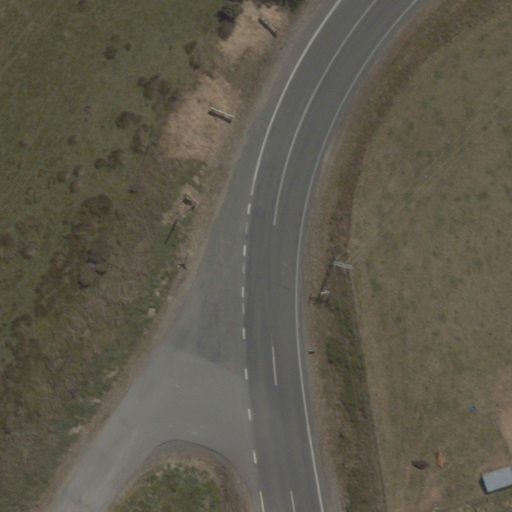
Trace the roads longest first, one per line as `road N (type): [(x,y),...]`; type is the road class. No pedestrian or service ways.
road 1 (tertiary): [(376,0),(314,93),(288,155),(269,305)]
road 2 (unclassified): [(269,305),(205,347),(82,511)]
road 3 (tertiary): [(269,305),(294,511)]
